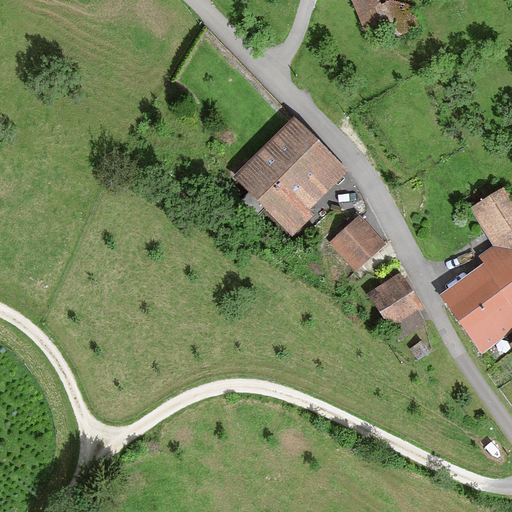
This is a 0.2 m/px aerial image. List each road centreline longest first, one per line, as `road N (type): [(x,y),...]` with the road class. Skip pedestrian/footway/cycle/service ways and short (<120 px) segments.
road 1 (track): [(50,511),(97,450),(173,406),(225,389),(293,398),(478,483),(511,479)]
road 2 (unclassified): [(279,82),(392,224),(433,314),(511,436)]
road 3 (track): [(97,450),(50,353),(0,312)]
road 4 (unclassified): [(184,0),(279,82)]
